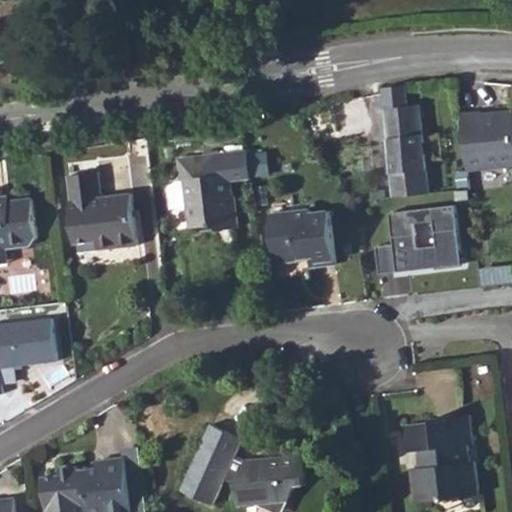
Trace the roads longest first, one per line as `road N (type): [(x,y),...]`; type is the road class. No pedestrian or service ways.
road 1 (residential): [(0,124),(446,52),(511,57)]
road 2 (residential): [(0,450),(181,345),(320,333),(361,351)]
